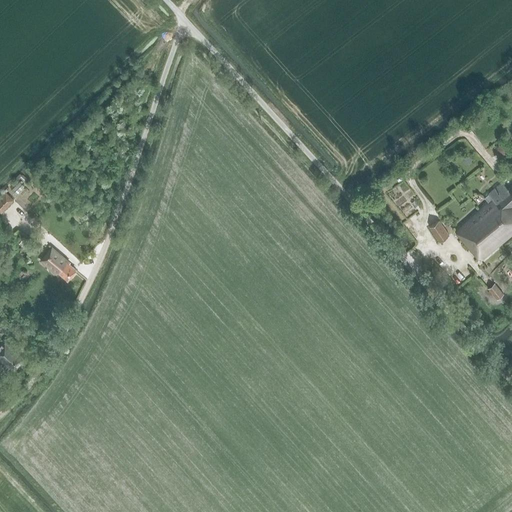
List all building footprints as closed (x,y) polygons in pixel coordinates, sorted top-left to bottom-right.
[(511,193),(507,188),(502,182),(488,194),(484,198),(487,201),(454,230),(480,260),(511,232),(511,193)] [(14,200),(5,192),(0,197),(0,213),(0,214),(14,200)] [(439,241),(449,234),(439,220),(429,226),(439,241)] [(67,280),(76,270),(66,262),(67,261),(52,247),(41,260),(56,273),(57,272),(67,280)] [(1,262),(7,267),(13,258),(7,254),(1,262)] [(496,300),(504,294),(495,283),(487,289),(496,300)] [(0,329),(1,329),(7,336),(16,325),(0,311),(1,310),(0,309),(0,329)] [(23,358),(24,358),(17,352),(18,351),(5,338),(0,343),(0,360),(3,363),(5,362),(13,370),(18,364),(19,366),(21,365),(24,361),(24,360),(23,358)]
